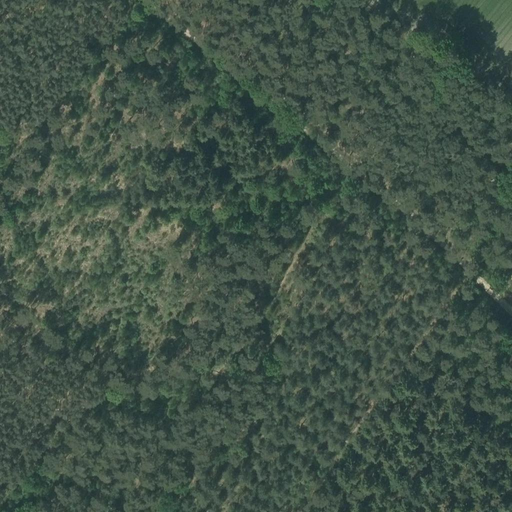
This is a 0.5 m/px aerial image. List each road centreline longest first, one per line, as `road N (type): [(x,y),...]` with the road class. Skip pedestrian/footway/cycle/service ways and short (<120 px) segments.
road 1 (track): [(437,239),(145,0)]
road 2 (track): [(295,511),(467,270)]
